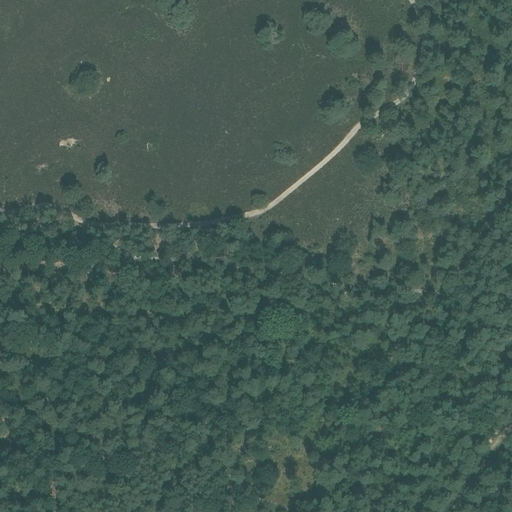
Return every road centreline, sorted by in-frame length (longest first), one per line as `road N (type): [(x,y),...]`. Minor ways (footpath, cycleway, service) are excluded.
road 1 (track): [(409,0),(424,25),(411,87),(267,209),(238,221),(113,226),(54,206),(0,206)]
road 2 (track): [(0,229),(356,288),(511,288)]
road 3 (track): [(0,450),(179,424),(254,497),(290,511)]
